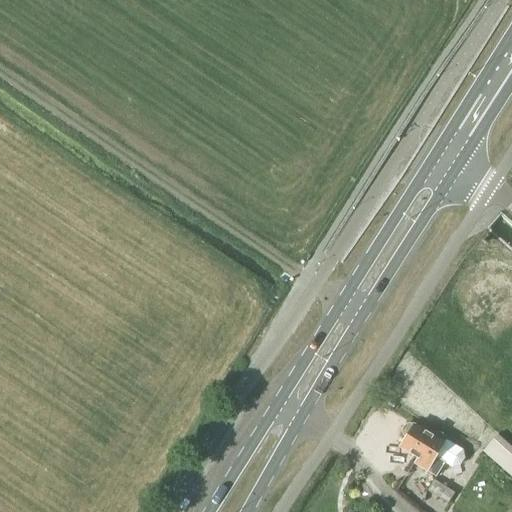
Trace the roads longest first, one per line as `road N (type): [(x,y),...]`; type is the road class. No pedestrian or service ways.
road 1 (secondary): [(438,148),(209,511)]
road 2 (secondary): [(245,511),(459,164)]
road 3 (secondary): [(511,32),(438,148)]
